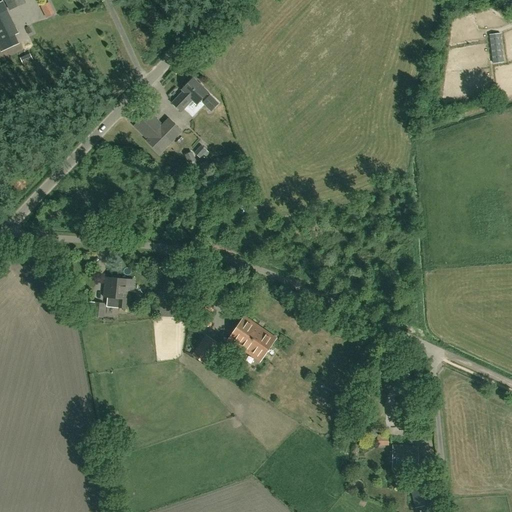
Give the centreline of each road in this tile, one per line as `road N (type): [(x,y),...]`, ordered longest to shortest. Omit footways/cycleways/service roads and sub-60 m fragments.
road 1 (unclassified): [(444,355),(226,259),(4,232)]
road 2 (unclassified): [(4,232),(227,0)]
road 3 (unknown): [(442,511),(434,350)]
